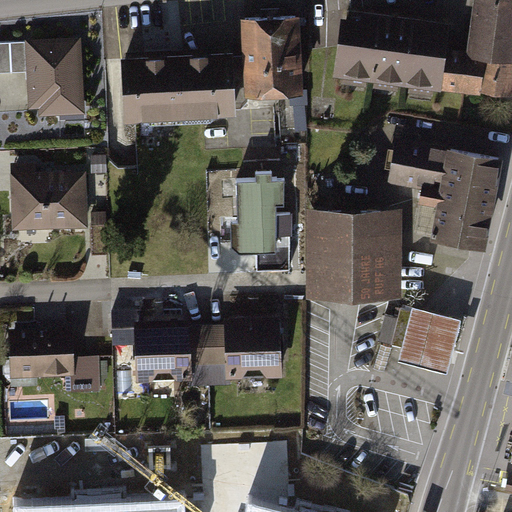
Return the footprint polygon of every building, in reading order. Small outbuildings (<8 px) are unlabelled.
[(354,16),(336,14),(329,73),(507,93),(511,40),(511,0),(466,0),(461,49),(440,47),(442,21),(354,11),(354,16)] [(294,13),(235,17),(241,95),(299,91),(294,13)] [(0,69),(25,67),(23,44),(23,39),(0,41),(0,69)] [(79,40),(23,44),(25,67),(28,105),(40,104),(40,112),(83,110),(79,40)] [(229,112),(225,50),(114,56),(118,119),(229,112)] [(494,156),(393,139),(387,180),(417,185),(415,200),(432,203),(426,236),(479,245),(494,156)] [(32,162),(7,163),(8,231),(85,229),(84,171),(32,172),(32,162)] [(233,211),(234,237),(242,248),(259,248),(260,267),(294,267),(292,207),(283,207),(283,199),(290,197),(288,170),(277,172),(277,163),(259,164),(259,172),(244,173),(243,209),(233,211)] [(400,209),(301,210),(301,296),(311,296),(393,296),(400,296),(400,209)] [(458,318),(408,307),(396,359),(445,371),(458,318)] [(132,340),(130,315),(110,316),(111,341),(132,340)] [(278,377),(276,316),(218,318),(219,327),(185,329),(185,321),(131,322),(132,340),(132,368),(133,382),(278,377)] [(68,325),(4,328),(6,377),(70,374),(69,358),(68,325)] [(95,357),(69,358),(70,392),(96,392),(95,357)]
